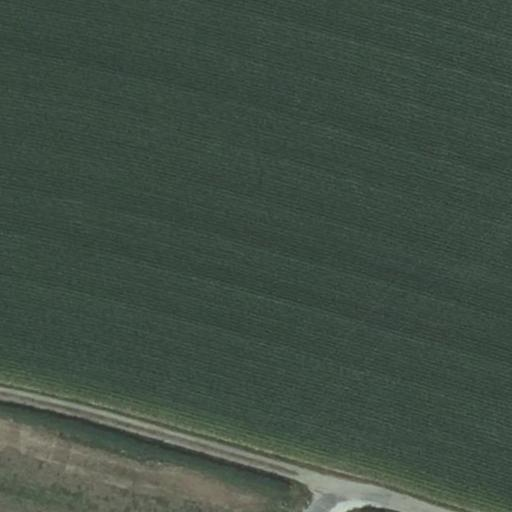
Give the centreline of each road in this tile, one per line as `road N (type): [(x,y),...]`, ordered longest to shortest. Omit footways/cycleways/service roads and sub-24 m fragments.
road 1 (track): [(329,485),(63,406),(0,395)]
road 2 (unclassified): [(424,511),(329,485),(315,511)]
